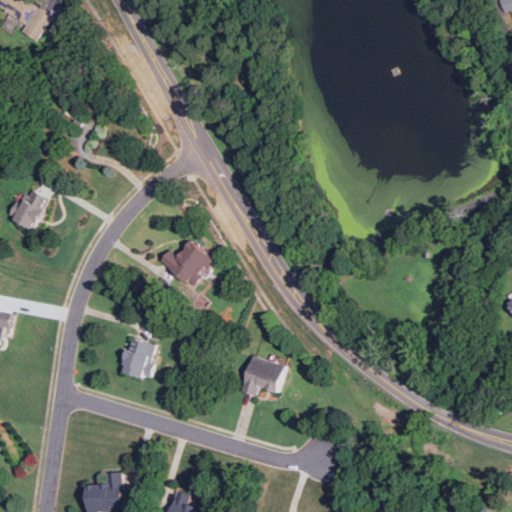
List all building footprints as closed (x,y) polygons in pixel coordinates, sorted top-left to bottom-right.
[(0,0),(0,6),(29,25),(25,31),(39,40),(54,16),(28,0),(0,0)] [(511,0),(502,0),(507,12),(511,10),(511,0)] [(72,129),(44,110),(52,98),(81,117),(72,129)] [(51,198),(33,188),(16,218),(35,228),(51,198)] [(180,255),(173,248),(164,259),(195,286),(218,260),(194,239),(180,255)] [(0,335),(1,326),(13,327),(15,311),(0,309),(0,335)] [(150,377),(161,345),(134,336),(124,369),(150,377)] [(260,394),(262,386),(282,392),(289,364),(254,355),(245,390),(260,394)] [(126,511),(125,471),(110,472),(110,483),(89,484),(90,511),(126,511)] [(209,511),(211,506),(191,502),(193,493),(178,490),(172,511),(209,511)]
